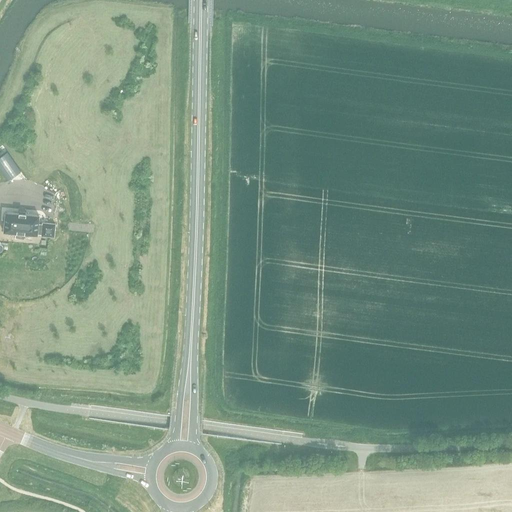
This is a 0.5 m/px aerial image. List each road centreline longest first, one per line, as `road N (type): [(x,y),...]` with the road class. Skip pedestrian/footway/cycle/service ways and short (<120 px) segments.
road 1 (primary): [(189,365),(201,0)]
road 2 (unclassified): [(511,443),(364,447)]
